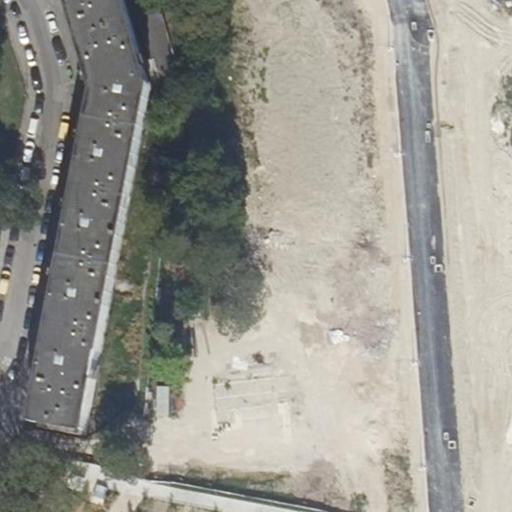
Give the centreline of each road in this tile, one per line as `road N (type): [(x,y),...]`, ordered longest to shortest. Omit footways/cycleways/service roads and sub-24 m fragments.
road 1 (residential): [(448,511),(405,0)]
road 2 (residential): [(24,0),(44,66),(0,331)]
